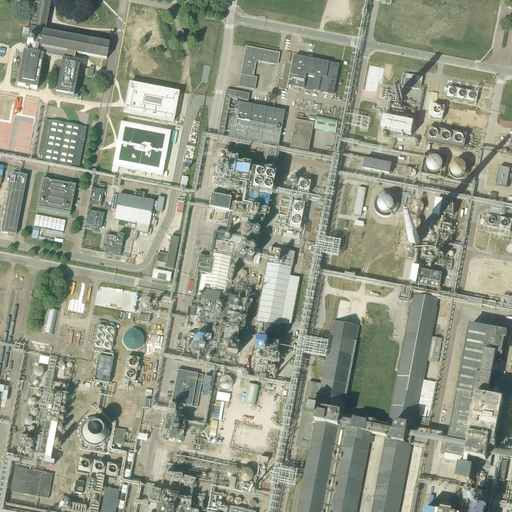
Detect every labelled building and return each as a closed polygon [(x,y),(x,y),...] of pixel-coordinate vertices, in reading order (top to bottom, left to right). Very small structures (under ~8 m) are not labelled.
[(46,23),(50,3),(51,0),(48,0),(35,0),(30,27),(45,30),(45,28),(46,23)] [(27,45),(33,46),(42,47),(45,32),(45,30),(30,27),(27,45)] [(109,44),(51,33),(49,33),(45,32),(42,47),(75,54),(85,56),(106,60),(109,48),(109,44)] [(74,62),(75,54),(42,47),(33,46),(32,52),(31,54),(43,56),(50,57),(55,58),(63,60),(74,62)] [(239,87),(255,91),(257,78),(254,77),(256,62),(275,65),(277,53),(246,47),(241,75),(239,87)] [(17,86),(25,87),(25,90),(29,90),(29,88),(37,90),(43,56),(31,54),(24,52),(17,86)] [(289,86),(297,88),(296,93),(301,94),(302,89),(304,89),(307,75),(316,76),(314,91),(334,95),(339,65),(295,57),(289,86)] [(56,93),(73,96),(80,63),(74,62),(63,60),(56,93)] [(420,91),(423,78),(403,74),(401,87),(420,91)] [(125,106),(124,113),(174,122),(179,93),(129,84),(125,106)] [(478,93),(448,87),(446,97),(476,103),(478,93)] [(217,135),(223,136),(231,99),(247,102),(249,95),(225,90),(217,135)] [(233,138),(249,141),(278,146),(285,112),(235,103),(228,137),(233,138)] [(309,123),(309,119),(297,117),(291,148),(309,152),(314,124),(309,123)] [(317,118),(315,130),(336,134),(338,122),(317,118)] [(411,137),(414,124),(383,118),(381,131),(394,133),(411,137)] [(86,129),(45,121),(37,161),(79,169),(86,129)] [(118,141),(113,167),(162,176),(171,132),(121,123),(118,141)] [(426,140),(464,148),(467,135),(429,127),(426,140)] [(216,186),(222,187),(223,180),(251,186),(254,171),(253,171),(253,170),(246,169),(238,168),(238,167),(237,167),(238,161),(228,159),(220,157),(217,172),(218,172),(216,186)] [(438,173),(439,172),(440,172),(441,171),(442,170),(442,168),(443,167),(443,166),(443,165),(443,163),(442,162),(442,161),(441,160),(440,159),(439,158),(438,158),(437,157),(435,157),(434,157),(433,157),(431,158),(430,158),(429,159),(428,160),(427,161),(427,162),(426,163),(426,164),(426,166),(426,167),(427,168),(427,169),(428,171),(429,172),(430,172),(431,173),(432,174),(433,174),(434,174),(436,174),(437,174),(438,173)] [(363,169),(394,175),(396,166),(365,159),(363,169)] [(456,160),(455,161),(454,161),(453,162),(452,163),(451,163),(451,164),(450,164),(450,165),(450,166),(449,166),(449,167),(449,168),(449,169),(448,169),(448,170),(448,171),(449,171),(449,172),(449,173),(449,174),(450,175),(450,176),(451,177),(452,178),(453,178),(453,179),(454,179),(455,179),(456,180),(457,180),(458,180),(459,180),(460,180),(461,180),(461,179),(462,179),(463,179),(464,178),(465,178),(465,177),(466,177),(466,176),(467,175),(467,174),(468,173),(468,172),(468,171),(468,170),(468,169),(468,168),(468,167),(467,166),(467,165),(466,164),(465,163),(464,162),(463,162),(463,161),(462,161),(461,161),(460,160),(459,160),(458,160),(457,160),(456,160)] [(509,175),(510,169),(499,167),(498,173),(496,187),(506,189),(509,175)] [(410,179),(411,174),(415,175),(416,172),(404,169),(402,177),(410,179)] [(252,193),(269,197),(270,187),(273,174),(256,171),(252,193)] [(1,233),(16,235),(27,176),(12,174),(1,233)] [(70,212),(71,212),(76,186),(69,184),(69,185),(50,181),(43,179),(38,205),(38,206),(38,208),(37,208),(37,210),(70,217),(70,214),(70,212)] [(312,182),(300,180),(298,192),(310,194),(312,182)] [(355,215),(362,216),(367,189),(360,188),(355,215)] [(91,204),(101,206),(101,203),(104,191),(93,189),(91,204)] [(249,194),(247,207),(266,210),(267,211),(269,197),(249,194)] [(385,194),(384,194),(383,195),(382,195),(381,196),(380,197),(379,197),(379,198),(379,199),(378,199),(378,200),(378,201),(377,202),(377,203),(377,204),(377,205),(377,206),(378,207),(378,208),(379,209),(380,210),(381,211),(381,212),(382,212),(383,212),(384,213),(385,213),(386,213),(387,213),(388,213),(389,213),(390,213),(391,213),(392,212),(393,212),(393,211),(394,211),(394,210),(395,210),(395,209),(396,209),(396,208),(396,207),(397,206),(397,205),(397,204),(397,203),(397,202),(397,201),(396,200),(396,199),(395,198),(395,197),(394,197),(394,196),(393,196),(392,195),(391,194),(390,194),(389,194),(388,194),(387,194),(386,194),(385,194)] [(158,202),(119,195),(114,221),(136,225),(135,232),(147,235),(152,210),(156,211),(156,212),(162,213),(164,199),(158,197),(158,202)] [(209,208),(228,212),(231,199),(211,195),(209,206),(209,208)] [(285,227),(302,230),(307,204),(290,201),(285,227)] [(445,201),(442,214),(453,216),(454,208),(455,203),(445,201)] [(266,210),(247,207),(234,204),(230,222),(231,222),(231,223),(236,224),(239,222),(240,218),(263,223),(266,210)] [(413,216),(420,215),(419,211),(422,211),(421,204),(412,205),(413,216)] [(101,229),(103,218),(104,214),(89,211),(85,229),(96,231),(96,228),(97,228),(101,229)] [(34,226),(63,232),(65,221),(36,216),(34,226)] [(484,227),(510,232),(511,222),(511,221),(486,217),(484,227)] [(107,242),(106,247),(103,247),(102,252),(105,253),(108,253),(107,258),(111,259),(112,254),(116,255),(119,255),(120,255),(124,236),(117,235),(117,237),(107,235),(106,242),(107,242)] [(167,258),(166,264),(165,268),(173,269),(179,238),(172,236),(167,258)] [(409,244),(409,245),(410,247),(412,248),(414,249),(416,248),(417,248),(419,246),(419,244),(420,242),(419,241),(418,239),(416,238),(414,238),(413,238),(411,239),(410,240),(409,242),(409,244)] [(205,303),(204,308),(222,311),(224,312),(224,311),(230,312),(232,306),(225,304),(222,303),(230,262),(231,259),(237,260),(240,245),(213,240),(210,259),(207,274),(201,302),(205,303)] [(257,322),(281,326),(292,268),(293,268),(296,253),(270,248),(267,264),(268,264),(257,322)] [(423,262),(434,264),(444,266),(445,260),(435,258),(436,253),(425,251),(423,262)] [(207,274),(210,259),(199,257),(196,272),(207,274)] [(158,280),(170,282),(172,273),(160,271),(158,280)] [(442,275),(421,271),(418,284),(430,286),(440,288),(442,275)] [(411,295),(400,293),(399,300),(410,302),(411,295)] [(397,511),(410,444),(413,428),(437,300),(414,296),(390,426),(384,425),(372,423),(370,433),(388,436),(373,511),(397,511)] [(147,301),(146,301),(145,301),(144,301),(143,301),(143,302),(142,302),(142,303),(141,303),(141,304),(141,305),(141,306),(142,306),(142,307),(143,308),(144,308),(145,309),(146,309),(147,308),(148,308),(148,307),(149,307),(149,306),(149,305),(149,304),(149,303),(148,302),(148,301),(147,301)] [(218,329),(222,311),(204,308),(203,308),(199,325),(218,329)] [(43,333),(53,335),(57,317),(47,315),(43,333)] [(355,342),(359,325),(336,321),(319,408),(309,406),(307,421),(317,423),(299,511),(355,511),(370,433),(348,428),(350,416),(341,415),(355,342)] [(281,327),(266,324),(264,333),(280,336),(281,327)] [(95,348),(111,351),(115,329),(99,326),(95,348)] [(145,348),(139,329),(122,333),(127,353),(145,348)] [(503,332),(489,330),(485,352),(493,353),(501,355),(504,339),(506,340),(507,333),(503,332)] [(428,361),(438,363),(442,339),(432,338),(428,361)] [(384,425),(398,348),(364,341),(363,343),(355,342),(341,415),(350,416),(348,428),(370,433),(372,423),(384,425)] [(485,397),(493,353),(485,352),(478,396),(485,397)] [(37,363),(47,365),(49,358),(38,356),(37,363)] [(107,384),(112,385),(116,360),(97,356),(92,381),(107,384)] [(125,369),(138,371),(140,359),(127,357),(125,369)] [(256,371),(266,374),(269,362),(259,359),(256,371)] [(123,381),(136,383),(138,371),(125,369),(123,381)] [(197,406),(203,375),(177,370),(172,401),(197,406)] [(34,379),(42,382),(45,373),(36,371),(34,379)] [(228,377),(227,377),(226,377),(225,377),(224,377),(223,377),(222,378),(221,378),(220,379),(220,380),(219,381),(219,382),(218,383),(218,384),(219,385),(219,386),(219,387),(220,388),(220,389),(221,389),(222,390),(223,390),(223,391),(224,391),(225,391),(226,391),(227,391),(229,390),(230,390),(230,389),(231,389),(231,388),(232,387),(232,386),(232,385),(233,385),(233,384),(233,383),(232,383),(232,382),(232,381),(231,380),(231,379),(230,379),(230,378),(229,378),(228,377)] [(203,394),(209,395),(211,382),(205,381),(203,394)] [(244,405),(255,407),(259,388),(248,385),(244,405)] [(446,454),(467,458),(468,453),(467,453),(476,402),(477,402),(478,396),(458,392),(446,454)] [(485,397),(478,396),(477,402),(476,402),(467,453),(468,453),(467,458),(467,459),(491,464),(493,452),(492,451),(493,449),(495,450),(496,445),(495,445),(503,401),(485,397)] [(143,410),(146,411),(146,409),(150,409),(151,401),(145,399),(143,410)] [(172,421),(173,416),(167,415),(166,419),(165,426),(164,430),(170,432),(171,427),(172,421)] [(172,421),(171,427),(170,432),(170,435),(177,436),(177,440),(182,441),(185,425),(186,419),(173,416),(172,421)] [(91,417),(90,418),(89,418),(87,419),(86,420),(85,421),(84,422),(83,423),(82,424),(82,425),(81,426),(81,427),(80,428),(80,429),(80,430),(79,432),(79,433),(79,434),(80,435),(80,436),(80,437),(80,438),(81,439),(81,440),(82,441),(83,442),(83,443),(84,444),(85,445),(86,445),(87,446),(89,447),(90,447),(91,448),(92,448),(93,448),(94,448),(96,448),(97,448),(98,448),(99,448),(99,447),(101,447),(102,446),(103,446),(104,445),(105,444),(106,443),(107,443),(108,442),(108,441),(109,440),(109,439),(110,438),(110,437),(110,436),(110,435),(110,434),(110,433),(111,433),(110,432),(110,431),(110,430),(110,429),(110,428),(109,427),(109,426),(108,425),(108,424),(108,423),(107,423),(107,422),(106,421),(105,421),(104,420),(103,419),(102,419),(101,418),(99,418),(98,417),(97,417),(96,417),(95,417),(93,417),(91,417)] [(41,456),(48,458),(54,421),(47,420),(41,456)] [(114,444),(123,445),(126,431),(116,429),(114,444)] [(78,472),(90,474),(92,459),(81,457),(78,472)] [(259,458),(259,466),(268,467),(268,458),(259,458)] [(92,474),(103,476),(106,462),(94,459),(92,474)] [(105,477),(117,479),(120,464),(108,462),(105,477)] [(457,480),(470,482),(471,474),(473,468),(460,466),(457,480)] [(24,494),(48,499),(53,474),(15,467),(11,488),(25,490),(24,494)] [(471,474),(470,482),(466,500),(459,499),(458,506),(465,508),(464,511),(447,511),(442,511),(467,511),(468,508),(470,508),(469,507),(469,506),(469,505),(469,504),(469,503),(470,502),(470,501),(471,500),(471,499),(470,499),(473,484),(474,484),(474,483),(474,482),(474,481),(474,480),(474,479),(474,478),(475,477),(475,476),(476,475),(471,474)] [(94,493),(100,494),(103,478),(97,477),(94,493)] [(74,494),(82,495),(84,483),(76,482),(74,494)] [(100,511),(110,511),(114,490),(105,488),(100,511)] [(161,491),(151,489),(148,502),(158,504),(161,491)] [(470,511),(485,511),(488,499),(474,497),(470,511)] [(187,511),(189,502),(162,498),(159,511),(187,511)]
